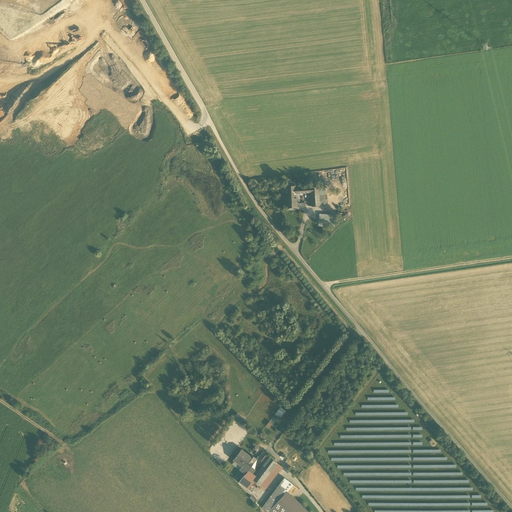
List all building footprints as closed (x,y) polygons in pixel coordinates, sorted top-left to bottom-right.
[(319,206),(319,195),(318,187),(310,187),(310,185),(306,185),(306,187),(296,188),(296,193),(310,192),(311,192),(312,206),(319,206)] [(286,187),(287,195),(296,194),(296,193),(296,188),(296,186),(286,187)] [(297,199),(296,194),(287,195),(286,195),(286,208),(304,207),(304,202),(300,203),(299,199),(297,199)] [(319,226),(334,227),(335,216),(320,214),(319,226)] [(281,406),(275,413),(280,418),(286,411),(281,406)] [(235,461),(242,467),(242,466),(244,464),(244,463),(243,462),(248,456),(249,455),(242,449),(236,456),(236,457),(233,460),(235,461)] [(244,464),(242,466),(248,470),(249,470),(255,462),(249,457),(248,456),(243,462),(244,463),(244,464)] [(253,480),(260,485),(263,480),(277,463),(270,457),(265,464),(256,475),(249,470),(248,470),(245,474),(239,482),(246,488),(253,480)] [(232,464),(240,469),(242,467),(235,461),(232,464)] [(263,480),(268,484),(282,466),(277,463),(263,480)] [(245,474),(240,470),(234,478),(239,482),(245,474)] [(270,496),(273,498),(287,480),(284,477),(270,496)] [(268,484),(263,480),(260,485),(265,489),(268,484)] [(287,480),(273,498),(270,496),(262,507),(264,509),(267,511),(308,511),(287,492),(293,485),(287,480)]
